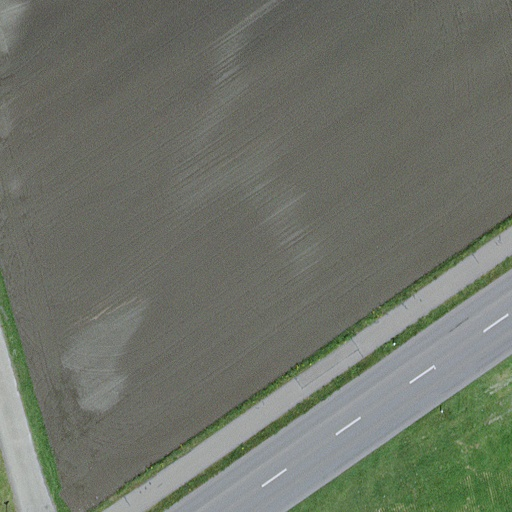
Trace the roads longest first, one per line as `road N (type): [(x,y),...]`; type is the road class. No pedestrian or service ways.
road 1 (secondary): [(226,511),(511,311)]
road 2 (track): [(0,384),(34,511)]
